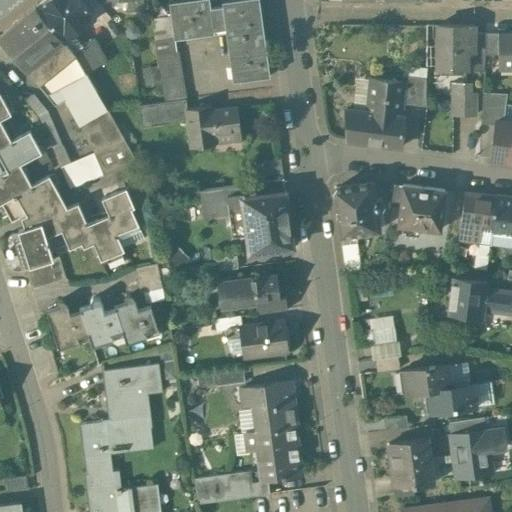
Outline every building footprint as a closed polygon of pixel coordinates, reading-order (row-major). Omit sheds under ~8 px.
[(94,15),(81,0),(44,0),(36,7),(62,39),(63,40),(73,32),(94,15)] [(139,0),(125,0),(126,12),(139,12),(139,0)] [(208,0),(183,0),(169,2),(170,15),(174,37),(175,37),(175,33),(191,31),(191,35),(213,32),(212,23),(224,21),(222,6),(209,8),(208,0)] [(258,0),(228,0),(221,1),(222,6),(224,21),(230,64),(233,63),(235,78),(233,78),(233,81),(269,76),(258,0)] [(36,7),(0,36),(27,68),(49,50),(62,39),(36,7)] [(170,15),(152,18),(157,53),(176,50),(174,37),(170,15)] [(473,24),(438,24),(437,69),(466,69),(466,52),(473,51),(473,32),(473,24)] [(106,60),(93,37),(83,42),(73,32),(63,40),(73,54),(85,72),(106,60)] [(485,32),(473,32),(473,51),(473,70),(484,70),(484,54),(485,32)] [(498,32),(485,32),(484,54),(498,54),(498,32)] [(511,32),(498,32),(498,54),(498,68),(511,67),(511,32)] [(63,40),(62,39),(49,50),(57,63),(47,69),(66,99),(81,124),(106,108),(73,54),(63,40)] [(49,50),(27,68),(56,105),(66,99),(47,69),(57,63),(49,50)] [(176,50),(157,53),(163,101),(185,97),(179,50),(176,50)] [(403,76),(403,82),(397,81),(393,114),(403,116),(405,104),(425,107),(425,104),(425,78),(403,76)] [(397,81),(371,78),(367,111),(393,114),(397,81)] [(465,84),(465,93),(453,93),(453,115),(475,115),(475,93),(471,93),(471,84),(465,84)] [(0,155),(7,170),(0,173),(0,201),(16,193),(28,213),(61,195),(50,174),(31,184),(20,163),(42,151),(30,130),(11,140),(0,118),(11,112),(0,90),(0,155)] [(507,93),(483,92),(481,123),(496,125),(497,119),(503,120),(507,93)] [(163,101),(138,104),(141,126),(188,119),(187,108),(185,97),(163,101)] [(237,105),(211,109),(210,104),(187,108),(188,119),(192,147),(242,140),(237,105)] [(136,161),(106,108),(81,124),(95,153),(104,174),(109,172),(136,161)] [(367,111),(346,108),(347,141),(399,147),(403,116),(393,114),(367,111)] [(511,121),(503,120),(497,119),(496,125),(491,159),(511,161),(511,121)] [(95,153),(83,158),(92,179),(104,174),(95,153)] [(83,158),(61,167),(70,188),(92,179),(83,158)] [(280,159),(256,162),(258,178),(282,174),(280,159)] [(138,174),(136,161),(109,172),(116,182),(138,174)] [(282,179),(254,183),(256,197),(244,199),(241,199),(243,211),(249,253),(292,248),(285,193),(284,193),(282,179)] [(372,182),(340,186),(334,193),(340,234),(378,229),(376,210),(379,209),(381,207),(381,204),(381,198),(374,198),(372,182)] [(444,189),(403,184),(397,224),(439,229),(444,189)] [(242,185),(200,190),(203,217),(243,211),(241,199),(244,199),(242,185)] [(109,213),(87,222),(78,202),(54,212),(56,215),(62,230),(69,246),(81,241),(83,245),(93,241),(100,259),(123,249),(116,232),(137,223),(131,207),(134,206),(126,187),(102,197),(109,213)] [(494,196),(464,192),(461,224),(480,227),(491,228),(494,196)] [(511,197),(495,196),(494,196),(491,228),(511,230),(511,197)] [(56,215),(40,222),(43,232),(45,237),(46,237),(62,230),(56,215)] [(40,222),(18,229),(22,239),(43,232),(40,222)] [(480,227),(461,224),(459,240),(479,242),(480,227)] [(491,228),(480,227),(479,242),(489,243),(491,228)] [(511,230),(491,228),(489,243),(511,246),(511,230)] [(43,232),(22,239),(30,264),(53,257),(53,256),(46,237),(45,237),(43,232)] [(53,257),(30,264),(27,265),(34,286),(65,277),(58,254),(53,256),(53,257)] [(236,255),(216,258),(217,271),(238,268),(236,255)] [(488,257),(476,255),(474,272),(486,274),(488,257)] [(156,262),(135,266),(140,291),(162,287),(156,262)] [(277,276),(221,284),(223,307),(256,302),(256,301),(280,297),(277,276)] [(485,282),(454,278),(450,312),(481,315),(484,288),(485,282)] [(511,311),(511,291),(484,288),(482,308),(511,312),(511,311)] [(100,300),(98,299),(96,298),(94,299),(93,299),(92,300),(91,303),(91,304),(80,308),(81,310),(70,314),(66,303),(65,302),(64,301),(62,300),(59,301),(58,302),(58,303),(57,305),(58,307),(47,310),(59,348),(78,342),(77,337),(88,334),(92,347),(112,340),(110,335),(122,331),(127,344),(147,337),(145,332),(158,328),(150,306),(138,309),(134,298),(133,296),(131,296),(128,296),(127,297),(126,298),(126,300),(126,301),(114,306),(115,308),(104,312),(100,300)] [(280,297),(256,301),(256,302),(258,313),(287,309),(285,297),(280,297)] [(243,316),(217,319),(218,330),(229,328),(242,327),(242,325),(244,325),(243,316)] [(244,325),(242,325),(242,327),(229,328),(228,334),(229,340),(243,338),(245,357),(288,351),(284,320),(244,325)] [(397,356),(374,359),(376,371),(399,368),(397,356)] [(158,362),(103,369),(109,419),(81,423),(87,473),(86,473),(90,511),(150,511),(160,511),(157,483),(119,488),(117,469),(110,470),(107,448),(121,446),(120,439),(151,435),(150,426),(151,426),(147,391),(162,390),(158,362)] [(446,363),(403,369),(406,392),(422,390),(449,386),(446,363)] [(243,368),(215,372),(216,384),(217,386),(244,382),(243,368)] [(215,372),(197,374),(198,386),(216,384),(215,372)] [(474,381),(476,403),(492,401),(490,379),(474,381)] [(291,381),(242,386),(245,406),(258,404),(261,430),(295,426),(296,426),(291,381)] [(449,386),(422,390),(426,413),(474,406),(471,383),(449,386)] [(405,415),(383,418),(384,430),(407,427),(405,415)] [(483,417),(472,418),(473,431),(485,429),(483,417)] [(472,418),(448,422),(449,434),(473,431),(472,418)] [(261,430),(246,432),(249,451),(257,450),(260,480),(268,479),(301,475),(295,426),(261,430)] [(502,427),(485,429),(488,448),(505,446),(502,427)] [(473,431),(449,434),(455,478),(491,473),(488,448),(485,429),(473,431)] [(426,438),(388,443),(393,486),(412,483),(412,485),(432,483),(426,438)] [(229,473),(194,478),(198,503),(270,494),(268,479),(260,480),(231,484),(229,473)] [(26,476),(4,479),(5,490),(28,488),(26,476)] [(488,511),(487,498),(400,509),(400,511),(488,511)] [(17,511),(16,502),(0,504),(0,511),(17,511)]
